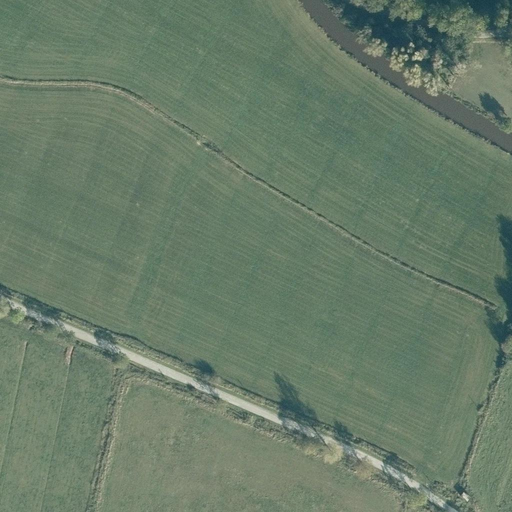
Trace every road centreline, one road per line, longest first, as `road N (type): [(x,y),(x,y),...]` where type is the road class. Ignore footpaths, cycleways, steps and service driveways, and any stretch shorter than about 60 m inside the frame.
road 1 (unclassified): [(453,511),(382,463),(0,300)]
road 2 (residential): [(349,0),(475,37)]
